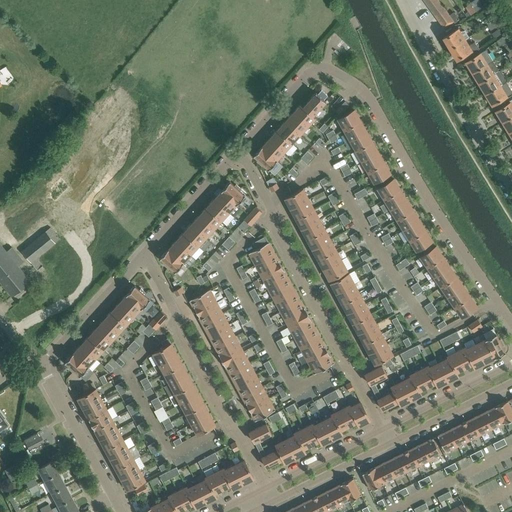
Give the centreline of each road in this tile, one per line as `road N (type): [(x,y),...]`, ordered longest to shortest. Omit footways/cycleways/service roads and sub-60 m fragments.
road 1 (residential): [(239,149),(311,73),(337,72),(376,111),(511,325)]
road 2 (residential): [(384,429),(239,149)]
road 3 (residential): [(266,486),(143,255)]
road 4 (residential): [(511,195),(402,0)]
road 5 (unclassified): [(120,511),(43,364)]
road 6 (residential): [(43,364),(143,255)]
road 7 (residential): [(143,255),(239,149)]
road 8 (residential): [(511,364),(384,429)]
road 9 (residential): [(391,442),(511,381)]
road 10 (residential): [(384,429),(266,486)]
road 11 (residential): [(274,501),(391,442)]
